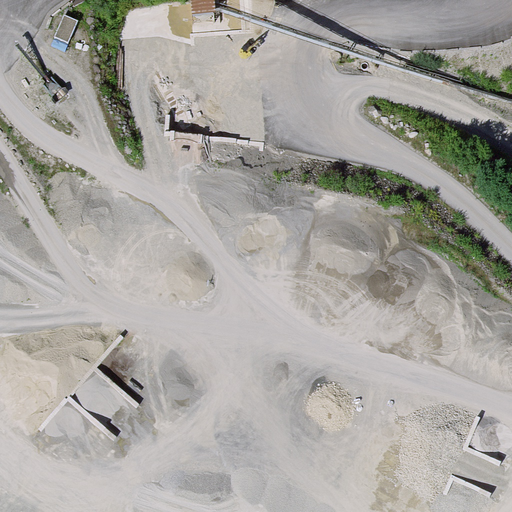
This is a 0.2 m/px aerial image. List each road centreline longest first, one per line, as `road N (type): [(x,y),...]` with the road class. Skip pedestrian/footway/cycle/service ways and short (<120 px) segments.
road 1 (unknown): [(0,49),(42,111),(205,210),(291,321)]
road 2 (unknown): [(291,321),(364,333),(511,388)]
road 3 (unknown): [(0,118),(95,300)]
road 4 (unknown): [(95,300),(291,321)]
